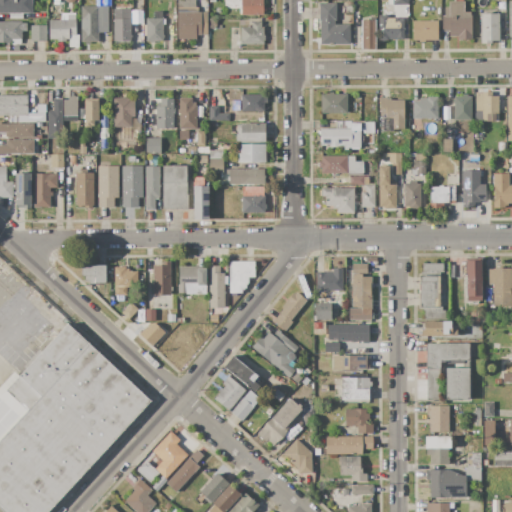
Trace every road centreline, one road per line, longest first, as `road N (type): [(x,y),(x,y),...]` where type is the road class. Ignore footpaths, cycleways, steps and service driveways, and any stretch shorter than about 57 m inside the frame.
road 1 (residential): [(0,72),(511,69)]
road 2 (residential): [(21,249),(46,239),(511,237)]
road 3 (residential): [(0,230),(303,511)]
road 4 (residential): [(292,238),(292,258),(76,511)]
road 5 (residential): [(400,238),(400,511)]
road 6 (residential): [(292,0),(292,238)]
